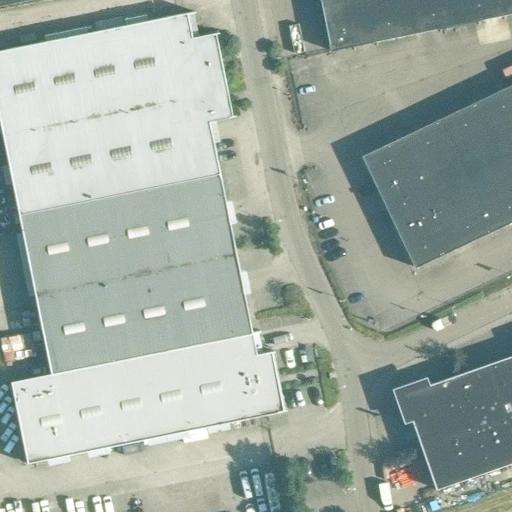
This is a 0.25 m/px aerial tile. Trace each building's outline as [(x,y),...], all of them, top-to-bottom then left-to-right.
[(511,13),(511,0),(323,0),(333,51),(511,13)] [(234,116),(227,117),(211,35),(217,34),(217,33),(190,38),(186,15),(194,13),(194,12),(0,51),(0,128),(17,215),(66,459),(285,411),(285,409),(277,411),(266,362),(275,360),(273,351),(255,355),(250,335),(251,334),(259,332),(259,331),(251,332),(207,122),(234,117),(234,116)] [(511,85),(364,156),(418,268),(511,223),(511,85)] [(511,356),(482,367),(499,415),(511,452),(511,356)] [(422,442),(499,415),(482,367),(413,391),(408,402),(422,442)] [(439,490),(511,464),(511,452),(499,415),(422,442),(439,490)]
